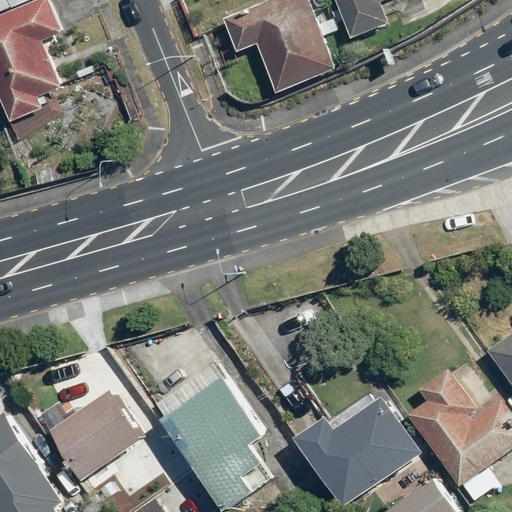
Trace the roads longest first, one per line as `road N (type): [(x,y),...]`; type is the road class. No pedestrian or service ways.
road 1 (primary): [(222,213),(0,274)]
road 2 (residential): [(222,213),(139,0)]
road 3 (primary): [(428,134),(222,213)]
